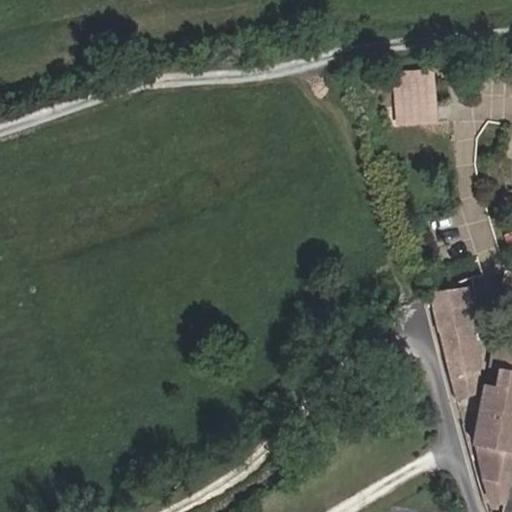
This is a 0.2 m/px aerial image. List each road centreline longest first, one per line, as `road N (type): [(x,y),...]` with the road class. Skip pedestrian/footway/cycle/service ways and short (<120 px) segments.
road 1 (track): [(409,285),(382,187),(345,109),(308,57)]
road 2 (unclassified): [(471,511),(409,285)]
